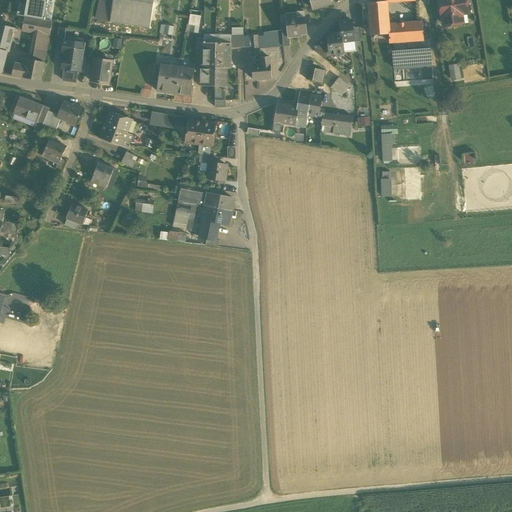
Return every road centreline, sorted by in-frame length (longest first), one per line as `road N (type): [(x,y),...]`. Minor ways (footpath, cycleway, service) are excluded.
road 1 (residential): [(0,79),(223,113),(273,93),(310,37),(351,0)]
road 2 (track): [(265,500),(251,226),(240,190),(243,108)]
road 3 (track): [(209,511),(511,478)]
